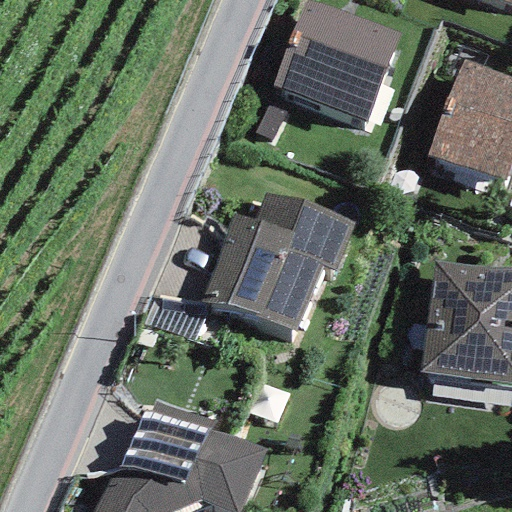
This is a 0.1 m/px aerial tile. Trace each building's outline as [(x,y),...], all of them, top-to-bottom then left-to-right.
[(399,34),(309,0),(302,0),(270,86),(366,122),(399,34)] [(511,162),(511,79),(462,60),(426,154),(504,183),(511,162)] [(353,225),(264,192),(252,221),(233,214),(201,299),(295,334),(320,265),(336,271),(353,225)] [(511,265),(433,261),(421,373),(511,382),(511,265)] [(214,422),(154,401),(150,414),(142,410),(119,467),(110,480),(93,511),(196,511),(209,506),(226,511),(238,511),(267,452),(207,432),(214,422)]
